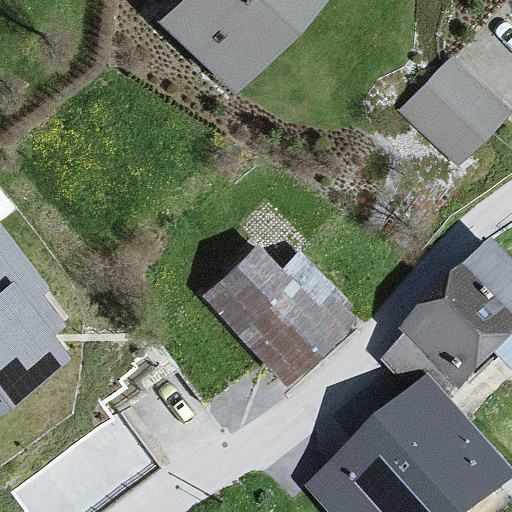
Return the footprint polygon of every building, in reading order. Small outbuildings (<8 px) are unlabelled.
[(197,0),(172,28),(244,98),(343,0),(197,0)] [(511,37),(496,21),(407,119),(489,194),(511,172),(511,37)] [(288,234),(214,308),(291,395),(370,325),(288,234)] [(13,239),(0,248),(0,441),(116,372),(13,239)] [(511,256),(511,257),(419,349),(496,429),(511,416),(511,256)] [(511,511),(511,465),(452,388),(311,499),(319,511),(511,511)]
